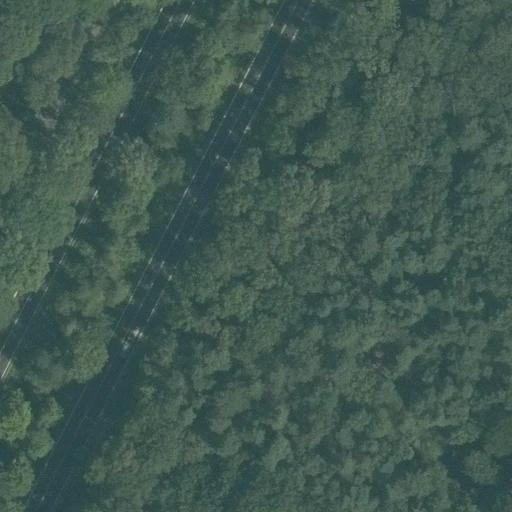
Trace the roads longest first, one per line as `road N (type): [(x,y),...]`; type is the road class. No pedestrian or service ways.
road 1 (primary): [(42,511),(304,0)]
road 2 (track): [(219,511),(393,345),(511,170)]
road 3 (primary): [(187,0),(0,370)]
road 4 (unclassified): [(0,200),(106,0)]
